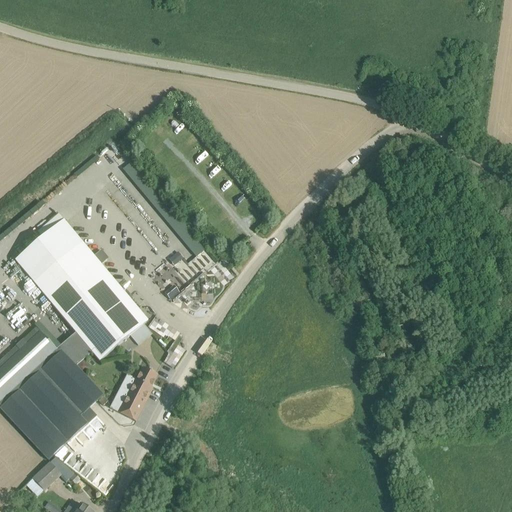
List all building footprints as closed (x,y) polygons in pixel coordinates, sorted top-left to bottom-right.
[(201,162),(208,154),(201,147),(194,155),(201,162)] [(194,258),(205,250),(132,161),(121,170),(134,186),(127,192),(177,253),(185,247),(194,258)] [(214,178),(222,171),(218,167),(210,174),(214,178)] [(230,178),(220,188),(224,192),(234,183),(230,178)] [(236,204),(243,198),(236,191),(229,197),(236,204)] [(105,281),(77,248),(83,244),(82,243),(34,283),(76,334),(56,350),(51,355),(55,358),(61,352),(76,367),(83,361),(92,353),(99,362),(148,321),(110,276),(105,281)] [(183,259),(178,253),(174,256),(179,263),(183,259)] [(179,294),(173,287),(169,290),(175,297),(179,294)] [(51,355),(56,350),(40,333),(0,369),(0,406),(1,408),(0,409),(48,461),(87,425),(79,416),(82,414),(83,415),(103,397),(82,374),(76,367),(61,352),(55,358),(51,355)] [(83,361),(76,367),(82,374),(89,368),(83,361)] [(118,413),(136,422),(153,389),(151,389),(157,376),(143,369),(136,381),(135,380),(118,413)] [(103,397),(98,402),(103,407),(108,402),(103,397)] [(89,411),(84,416),(98,430),(103,426),(89,411)] [(32,480),(44,492),(62,476),(50,463),(32,480)]
